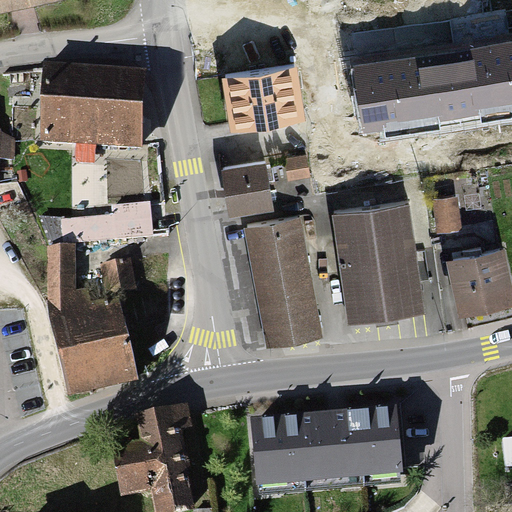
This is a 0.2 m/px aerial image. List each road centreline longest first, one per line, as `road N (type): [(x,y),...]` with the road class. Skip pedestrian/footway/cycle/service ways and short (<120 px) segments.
road 1 (residential): [(219,383),(170,36)]
road 2 (tertiary): [(219,383),(84,419),(0,455)]
road 3 (tertiary): [(442,357),(219,383)]
road 4 (residential): [(0,55),(170,36)]
road 5 (residential): [(442,357),(450,511)]
